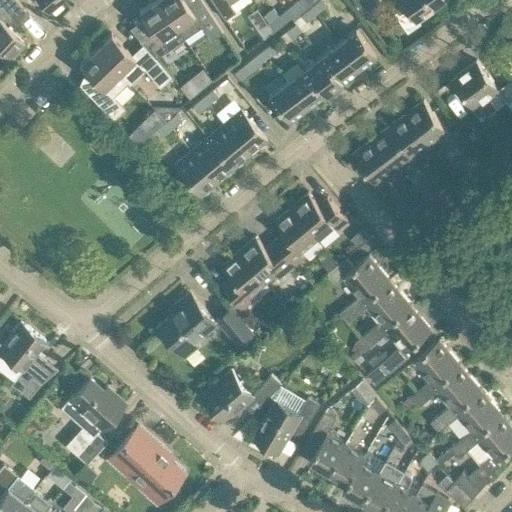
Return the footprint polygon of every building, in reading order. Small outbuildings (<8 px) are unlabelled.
[(22,5),(17,0),(0,0),(0,46),(8,54),(24,38),(5,20),(22,5)] [(158,0),(151,0),(138,9),(152,29),(139,38),(152,52),(155,56),(184,37),(158,0)] [(185,0),(158,0),(184,37),(201,25),(210,38),(223,30),(202,0),(194,0),(188,4),(185,0)] [(235,0),(212,0),(224,17),(234,9),(230,3),(235,0)] [(295,0),(286,8),(291,15),(293,18),(300,13),(310,5),(306,0),(295,0)] [(322,0),(315,0),(310,5),(315,12),(325,4),(322,0)] [(374,0),(354,0),(361,10),(374,0)] [(390,0),(398,11),(407,6),(415,18),(440,0),(390,0)] [(310,5),(300,13),(306,19),(315,12),(310,5)] [(263,15),(268,22),(274,29),(291,15),(286,8),(278,14),(272,7),(263,15)] [(296,21),(286,29),(291,36),(301,28),(296,21)] [(274,29),(268,22),(258,29),(264,36),(274,29)] [(338,40),(358,67),(375,54),(355,27),(338,40)] [(119,71),(135,56),(111,31),(95,46),(119,71)] [(272,40),(262,48),(267,55),(277,47),(272,40)] [(340,80),(358,67),(338,40),(320,53),(340,80)] [(0,62),(8,54),(0,46),(0,62)] [(98,81),(87,92),(113,118),(124,107),(113,95),(128,81),(119,71),(95,46),(79,62),(98,81)] [(267,55),(262,48),(252,56),(257,63),(267,55)] [(159,85),(171,75),(155,56),(152,52),(140,62),(159,85)] [(303,66),(323,93),(340,80),(320,53),(303,66)] [(507,99),(477,58),(454,75),(476,104),(489,95),(497,106),(507,99)] [(305,107),(323,93),(303,66),(285,79),(305,107)] [(305,107),(285,79),(268,92),(288,120),(305,107)] [(197,81),(185,90),(190,96),(201,87),(197,81)] [(212,87),(202,95),(208,102),(218,94),(212,87)] [(208,102),(202,95),(193,103),(198,110),(208,102)] [(424,98),(407,111),(431,144),(449,131),(424,98)] [(224,120),(250,152),(267,138),(240,106),(224,120)] [(176,111),(166,119),(172,126),(182,118),(176,111)] [(407,111),(389,124),(414,157),(431,144),(407,111)] [(166,119),(156,127),(162,134),(172,126),(166,119)] [(233,166),(250,152),(224,120),(207,134),(233,166)] [(389,124),(372,137),(396,170),(414,157),(389,124)] [(190,149),(217,180),(233,166),(207,134),(190,149)] [(396,170),(372,137),(354,150),(379,183),(396,170)] [(200,194),(217,180),(190,149),(173,163),(200,194)] [(458,180),(464,187),(474,180),(468,173),(458,180)] [(454,195),(464,187),(458,180),(448,188),(454,195)] [(335,222),(338,227),(348,218),(328,194),(319,202),(309,190),(292,204),(318,236),(335,222)] [(427,210),(437,203),(431,196),(421,203),(427,210)] [(421,203),(411,211),(417,218),(427,210),(421,203)] [(292,239),(283,247),(296,262),(306,254),(302,249),(318,236),(292,204),(275,219),(292,239)] [(257,234),(240,248),(266,279),(276,272),(279,276),(296,262),(283,247),(286,251),(277,258),(257,234)] [(240,283),(230,291),(243,306),(260,292),(257,288),(266,279),(240,248),(223,263),(240,283)] [(355,265),(347,255),(328,271),(336,281),(344,275),(359,294),(340,310),(349,320),(368,304),(365,300),(390,278),(369,252),(355,265)] [(369,345),(389,329),(385,324),(411,303),(390,278),(365,300),(368,304),(380,319),(356,340),(360,346),(366,341),(369,345)] [(160,323),(182,349),(217,320),(191,290),(179,301),(182,304),(160,323)] [(293,290),(282,299),(291,308),(301,300),(293,290)] [(375,383),(410,354),(407,349),(432,328),(411,303),(385,324),(389,329),(401,344),(375,366),(367,373),(375,383)] [(253,331),(232,307),(219,317),(240,342),(253,331)] [(0,348),(22,367),(10,381),(20,389),(46,357),(37,350),(45,339),(20,319),(12,329),(5,323),(0,328),(0,348)] [(435,384),(461,362),(439,337),(413,359),(430,379),(404,400),(409,405),(415,400),(419,405),(438,389),(439,388),(435,384)] [(366,341),(360,346),(356,349),(360,354),(369,345),(366,341)] [(375,366),(391,353),(387,348),(379,355),(377,352),(369,359),(375,366)] [(440,430),(459,414),(459,413),(456,409),(481,387),(461,362),(435,384),(439,388),(438,389),(450,403),(431,419),(440,430)] [(232,367),(203,391),(226,419),(255,395),(232,367)] [(269,396),(271,394),(283,381),(273,372),(259,387),(269,396)] [(90,440),(98,431),(102,427),(125,401),(113,390),(110,394),(89,375),(61,406),(82,425),(78,429),(90,440)] [(471,428),(437,457),(439,460),(437,462),(438,463),(441,462),(457,450),(461,454),(481,439),(478,434),(502,412),(481,387),(456,409),(459,413),(459,414),(471,428)] [(301,413),(311,419),(321,402),(309,395),(300,411),(301,412),(301,413)] [(386,406),(377,395),(371,400),(380,411),(386,406)] [(279,449),(301,413),(301,412),(300,411),(277,397),(255,435),(279,449)] [(326,409),(313,430),(324,437),(311,459),(330,470),(347,441),(328,430),(337,415),(326,409)] [(481,439),(493,455),(481,464),(467,474),(463,469),(455,479),(473,496),(492,474),(490,472),(501,463),(498,459),(511,446),(511,423),(502,412),(478,434),(481,439)] [(389,423),(398,434),(405,428),(396,417),(389,423)] [(161,444),(138,423),(108,456),(156,500),(183,470),(158,447),(161,444)] [(424,424),(416,430),(422,437),(429,430),(424,424)] [(407,444),(414,439),(405,428),(398,434),(407,444)] [(86,462),(107,439),(98,431),(90,440),(77,454),(86,462)] [(344,488),(365,452),(347,441),(330,470),(348,481),(344,488)] [(439,460),(437,457),(430,449),(424,454),(433,465),(437,462),(439,460)] [(39,458),(50,467),(55,461),(44,452),(39,458)] [(365,452),(344,488),(363,499),(380,470),(362,459),(366,452),(365,452)] [(363,499),(381,510),(405,469),(387,458),(380,470),(363,499)] [(66,469),(55,461),(50,467),(61,476),(66,469)] [(0,511),(13,511),(34,487),(3,462),(0,465),(0,511)] [(381,510),(385,511),(405,511),(417,492),(407,486),(412,476),(411,473),(405,469),(381,510)] [(465,505),(473,496),(455,479),(446,488),(465,505)] [(405,511),(444,511),(453,499),(436,489),(436,490),(423,482),(417,492),(405,511)] [(75,504),(80,498),(85,492),(74,484),(69,490),(74,494),(70,499),(75,504)] [(34,487),(13,511),(41,511),(48,504),(51,501),(34,487)] [(97,511),(102,506),(85,492),(80,498),(75,504),(74,506),(82,511),(97,511)]
